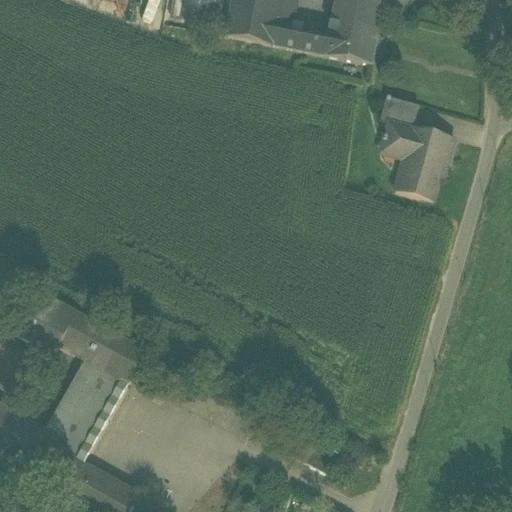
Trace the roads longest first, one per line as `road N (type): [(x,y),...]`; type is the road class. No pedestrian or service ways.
road 1 (unclassified): [(488,121),(465,231),(383,511)]
road 2 (unclassified): [(492,0),(500,34),(488,121)]
